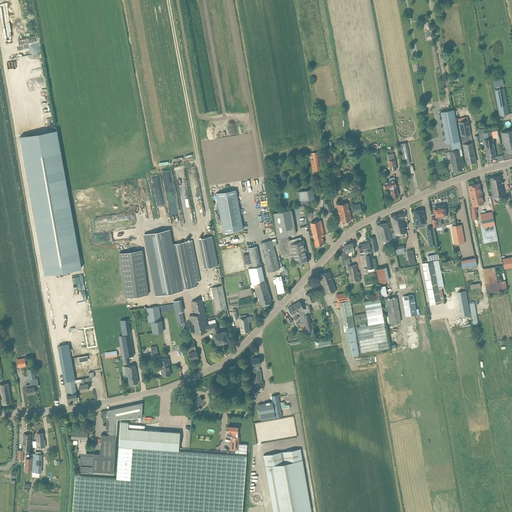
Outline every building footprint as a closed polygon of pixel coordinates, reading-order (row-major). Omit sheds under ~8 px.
[(504,89),(495,90),(500,116),(509,114),(508,110),(504,89)] [(462,156),(459,136),(454,110),(441,112),(446,144),(450,143),(451,151),(449,151),(452,171),(462,169),(460,156),(462,156)] [(476,162),(472,142),(468,117),(458,118),(466,159),(466,164),(476,162)] [(511,129),(501,132),(503,141),(504,145),(505,145),(507,153),(511,151),(511,129)] [(56,273),(81,268),(57,130),(20,136),(45,275),(56,273)] [(487,132),(480,134),(479,134),(480,140),(483,140),(485,148),(494,146),(492,138),(491,132),(487,132)] [(410,162),(409,157),(407,143),(401,144),(404,163),(410,162)] [(494,146),(485,148),(487,158),(496,156),(494,146)] [(309,154),(310,157),(312,156),(313,160),(310,160),(313,176),(320,175),(317,152),(309,154)] [(328,174),(330,186),(337,185),(336,178),(341,178),(340,172),(328,174)] [(500,176),(489,178),(493,198),(494,198),(504,196),(500,176)] [(390,181),(383,182),(385,188),(390,187),(391,188),(391,189),(391,190),(390,190),(392,197),(396,196),(398,196),(398,195),(397,188),(396,188),(396,186),(394,177),(389,178),(390,181)] [(479,183),(468,186),(473,206),(476,205),(484,204),(479,183)] [(298,202),(305,201),(306,205),(312,204),(311,200),(314,199),(312,189),(297,192),(298,202)] [(236,190),(216,193),(223,233),(243,229),(236,190)] [(331,200),(330,201),(324,202),(326,214),(332,212),(331,205),(332,205),(331,200)] [(340,215),(342,222),(351,220),(350,215),(347,202),(336,204),(339,215),(340,215)] [(362,213),(361,208),(360,204),(353,205),(353,209),(355,214),(355,213),(358,213),(362,213)] [(446,215),(444,206),(434,208),(436,217),(431,218),(433,226),(437,226),(438,227),(441,227),(441,225),(440,218),(446,217),(445,215),(446,215)] [(304,241),(302,241),(301,238),(289,241),(288,236),(295,234),(291,210),(273,213),(273,218),(277,239),(278,243),(281,253),(282,258),(294,255),(297,266),(308,263),(305,252),(306,251),(305,247),(304,241)] [(425,222),(423,215),(422,210),(414,211),(415,216),(416,222),(414,222),(415,230),(418,229),(417,223),(425,222)] [(480,214),(481,218),(482,223),(494,221),(492,212),(480,214)] [(403,218),(405,217),(404,213),(390,216),(391,221),(395,235),(401,233),(406,232),(403,218)] [(324,236),(323,231),(321,220),(310,223),(314,240),(315,245),(324,243),(322,237),(324,236)] [(392,238),(389,227),(387,222),(377,225),(378,230),(382,241),(392,238)] [(461,225),(456,226),(458,235),(459,244),(464,243),(462,230),(464,230),(464,227),(462,228),(461,225)] [(433,226),(426,228),(429,246),(436,245),(433,226)] [(192,240),(173,244),(170,229),(143,234),(155,296),(183,290),(197,287),(196,282),(200,281),(192,240)] [(218,266),(212,236),(198,239),(204,269),(218,266)] [(275,239),(261,243),(268,272),(280,269),(273,245),(273,244),(277,243),(275,239)] [(340,249),(343,260),(348,258),(346,252),(354,250),(352,243),(344,245),(345,247),(340,249)] [(366,251),(366,255),(371,254),(369,243),(366,243),(366,244),(363,244),(358,245),(360,253),(366,251)] [(413,249),(406,250),(409,265),(416,263),(413,249)] [(141,250),(118,253),(125,298),(147,294),(141,250)] [(371,254),(366,255),(365,255),(368,269),(374,268),(371,254)] [(505,269),(511,267),(511,256),(503,258),(505,269)] [(475,258),(461,261),(462,268),(476,266),(475,258)] [(438,260),(422,263),(430,305),(444,303),(441,288),(444,288),(438,260)] [(356,264),(347,266),(350,283),(360,281),(358,271),(357,271),(356,268),(357,268),(356,264)] [(390,280),(386,266),(376,269),(379,282),(390,280)] [(485,286),(486,286),(486,291),(507,288),(506,280),(497,281),(495,267),(483,269),(485,286)] [(326,294),(336,290),(329,271),(319,275),(326,294)] [(251,288),(254,288),(257,297),(258,297),(260,305),(271,302),(270,297),(266,281),(254,285),(254,284),(250,285),(251,288)] [(278,295),(284,293),(282,281),(275,282),(275,281),(274,281),(274,285),(276,285),(278,295)] [(216,312),(222,311),(223,316),(227,315),(226,310),(227,310),(222,285),(211,287),(216,312)] [(313,296),(311,296),(310,293),(305,295),(308,303),(315,301),(313,296)] [(339,302),(342,317),(344,330),(348,356),(359,354),(354,328),(352,315),(350,300),(348,293),(336,295),(337,303),(339,302)] [(417,315),(414,295),(402,296),(405,316),(417,315)] [(401,322),(397,297),(385,299),(389,324),(401,322)] [(189,316),(193,329),(194,334),(209,331),(209,330),(208,326),(202,299),(191,302),(194,315),(189,316)] [(364,301),(369,326),(384,324),(384,322),(380,299),(364,301)] [(179,300),(173,301),(175,313),(182,311),(179,300)] [(300,301),(293,304),(296,309),(298,312),(298,313),(300,316),(300,321),(300,322),(305,321),(307,335),(309,335),(312,335),(309,315),(306,315),(305,311),(302,305),(300,301)] [(478,325),(475,302),(470,302),(473,325),(478,325)] [(293,304),(288,307),(290,312),(292,315),(290,316),(291,317),(293,322),(294,335),(299,335),(297,322),(300,321),(300,316),(298,312),(293,304)] [(162,332),(161,320),(159,306),(146,308),(148,322),(151,322),(153,333),(162,332)] [(239,319),(240,328),(241,333),(250,331),(248,322),(252,322),(253,321),(252,317),(251,317),(247,317),(239,319)] [(215,324),(208,326),(209,330),(213,329),(216,344),(228,341),(225,331),(217,333),(215,324)] [(384,324),(369,326),(357,329),(361,353),(388,348),(384,324)] [(133,356),(130,335),(122,336),(119,336),(121,347),(124,364),(128,363),(127,357),(133,356)] [(331,345),(330,339),(315,342),(316,348),(331,345)] [(198,358),(197,353),(196,350),(195,350),(194,347),(195,347),(194,343),(189,344),(190,348),(191,351),(188,352),(190,359),(198,358)] [(68,344),(58,346),(64,381),(65,381),(67,381),(75,380),(68,344)] [(24,358),(17,359),(18,367),(26,366),(24,358)] [(171,375),(170,370),(168,358),(159,359),(162,376),(171,375)] [(255,388),(255,382),(262,381),(260,369),(258,370),(257,365),(261,364),(260,358),(251,359),(254,381),(250,381),(251,388),(255,388)] [(126,367),(124,367),(124,370),(127,370),(128,376),(129,384),(138,383),(137,378),(135,365),(129,366),(126,367)] [(35,379),(30,380),(30,383),(30,385),(26,386),(26,388),(26,389),(27,394),(35,393),(34,388),(34,387),(38,386),(37,378),(35,379)] [(91,380),(90,378),(76,380),(76,383),(79,382),(80,391),(89,390),(88,383),(86,383),(85,381),(91,380)] [(69,393),(75,393),(74,384),(75,384),(75,380),(67,381),(69,393)] [(12,403),(11,398),(8,383),(0,384),(0,392),(0,393),(2,404),(12,403)] [(258,404),(261,420),(282,417),(278,395),(272,396),(273,402),(258,404)] [(203,400),(200,397),(195,403),(198,406),(203,400)] [(108,434),(116,435),(117,418),(142,417),(143,402),(107,410),(101,411),(104,423),(105,423),(108,434)] [(119,446),(179,451),(180,432),(128,428),(129,422),(120,422),(119,446)] [(238,436),(238,427),(227,426),(227,427),(226,427),(226,430),(227,430),(227,432),(230,432),(230,434),(232,434),(232,436),(231,449),(235,449),(235,453),(247,454),(247,444),(238,443),(239,436),(238,436)] [(77,452),(80,452),(86,453),(86,452),(86,449),(86,446),(87,438),(87,434),(88,429),(87,429),(87,430),(76,429),(73,428),(72,428),(72,433),(72,436),(72,440),(78,440),(77,452)] [(36,437),(36,440),(37,448),(41,447),(42,449),(44,448),(45,447),(45,440),(44,440),(43,432),(37,433),(37,437),(36,437)] [(30,449),(31,439),(31,434),(24,434),(23,439),(23,449),(30,449)] [(86,453),(80,452),(79,472),(113,475),(116,435),(108,434),(101,434),(100,453),(93,453),(86,452),(86,453)] [(181,511),(186,451),(179,451),(119,446),(116,478),(75,475),(72,511),(181,511)] [(311,511),(300,449),(296,449),(263,455),(272,511),(311,511)] [(242,511),(246,456),(186,451),(181,511),(242,511)] [(32,472),(39,473),(41,473),(42,454),(41,454),(35,454),(32,454),(31,471),(32,471),(32,472)]
